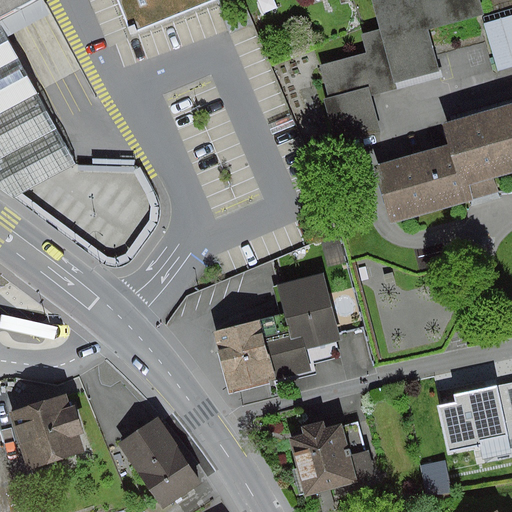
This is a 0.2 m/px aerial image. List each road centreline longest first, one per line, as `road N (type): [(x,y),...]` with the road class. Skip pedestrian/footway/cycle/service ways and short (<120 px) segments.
road 1 (residential): [(511,349),(248,412),(215,435)]
road 2 (primary): [(215,435),(118,316),(0,233)]
